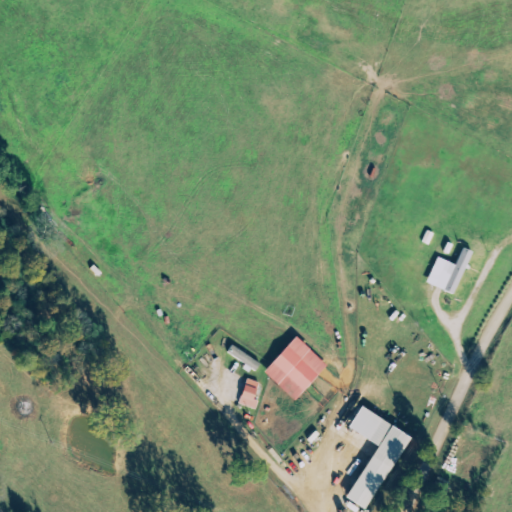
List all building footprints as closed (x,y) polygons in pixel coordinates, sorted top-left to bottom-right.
[(431,283),(459,294),(477,250),(468,247),(461,264),(441,256),(431,283)] [(269,372),(300,400),(332,365),(301,336),(269,372)] [(261,368),(264,360),(234,346),(230,354),(261,368)] [(264,382),(250,379),(244,404),(258,408),(264,382)] [(383,445),(351,498),(371,510),(415,435),(367,406),(354,428),(383,445)]
